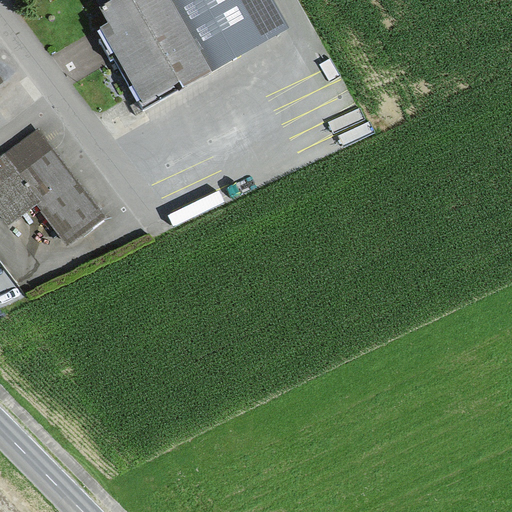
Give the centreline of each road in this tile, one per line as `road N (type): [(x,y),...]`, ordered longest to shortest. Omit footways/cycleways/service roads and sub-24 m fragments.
road 1 (residential): [(0,13),(164,230)]
road 2 (secondary): [(0,426),(85,511)]
